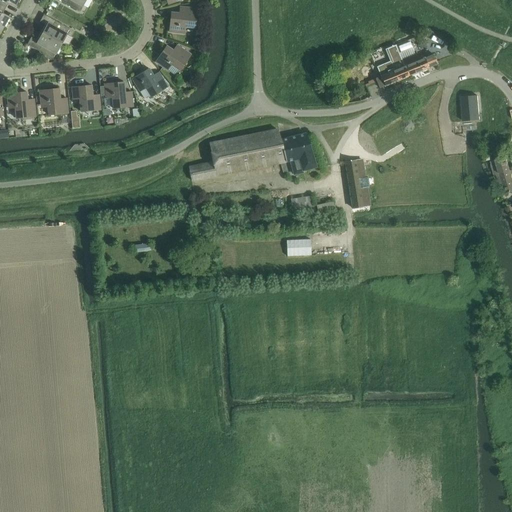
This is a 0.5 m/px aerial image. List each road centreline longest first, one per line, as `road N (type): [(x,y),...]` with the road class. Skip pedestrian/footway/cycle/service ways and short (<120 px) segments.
road 1 (unclassified): [(0,185),(130,168),(260,111)]
road 2 (unclassified): [(511,92),(470,70),(353,110),(260,111)]
road 3 (residential): [(0,74),(121,62),(143,47),(152,18),(145,0)]
